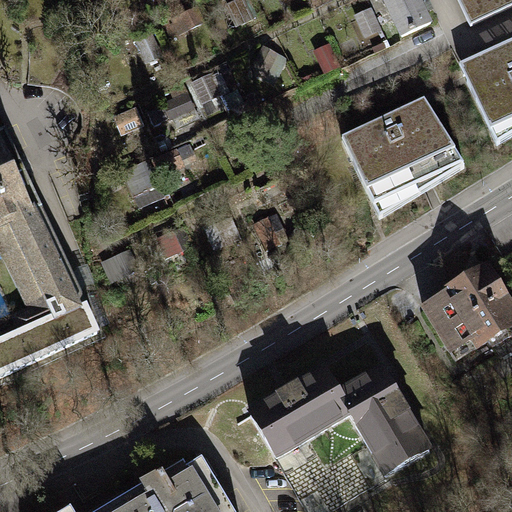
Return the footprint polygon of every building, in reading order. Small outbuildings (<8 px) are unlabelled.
[(418,0),(379,0),(397,38),(429,24),(418,0)] [(511,0),(458,0),(471,26),(511,6),(511,0)] [(374,7),(357,15),(370,43),(388,35),(374,7)] [(511,43),(459,67),(498,147),(511,138),(511,43)] [(317,56),(330,72),(341,64),(328,47),(317,56)] [(270,76),(278,54),(263,48),(255,70),(270,76)] [(227,66),(146,104),(158,131),(240,93),(227,66)] [(424,102),(342,141),(379,220),(463,167),(424,102)] [(124,136),(148,127),(140,106),(115,116),(124,136)] [(0,251),(36,327),(0,343),(0,378),(98,332),(28,183),(16,189),(2,160),(17,153),(5,127),(0,129),(0,251)] [(281,211),(257,220),(267,244),(290,235),(281,211)] [(205,226),(219,251),(245,237),(232,212),(205,226)] [(511,309),(488,270),(423,310),(454,361),(487,341),(492,348),(511,336),(507,328),(511,324),(511,309)] [(427,452),(378,370),(336,395),(348,416),(363,442),(384,477),(427,452)] [(322,372),(248,415),(274,460),(306,441),(348,416),(336,395),(322,372)] [(306,441),(274,460),(304,511),(324,511),(384,477),(363,442),(321,467),(306,441)] [(72,511),(71,510),(67,511),(232,511),(201,460),(167,480),(162,472),(142,484),(146,491),(111,511),(72,511)]
